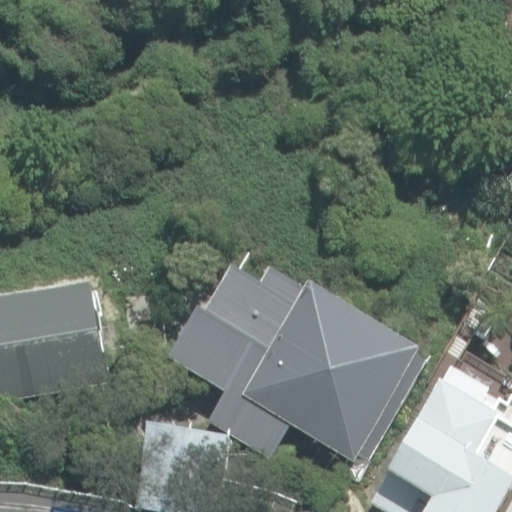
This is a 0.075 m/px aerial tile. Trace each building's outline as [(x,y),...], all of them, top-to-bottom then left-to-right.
[(511,70),(491,102),(511,115),(511,70)] [(295,426),(358,464),(366,451),(377,458),(434,364),(423,357),(426,352),(316,285),(312,292),(276,270),(267,285),(238,267),(211,311),(276,351),(275,352),(205,309),(175,358),(230,392),(213,421),(275,459),(295,426)] [(0,402),(120,383),(103,283),(0,299),(0,402)] [(503,511),(511,498),(511,404),(511,407),(503,403),(497,413),(446,383),(421,424),(424,426),(377,506),(387,511),(503,511)] [(140,510),(154,511),(228,511),(240,438),(153,425),(140,510)]
